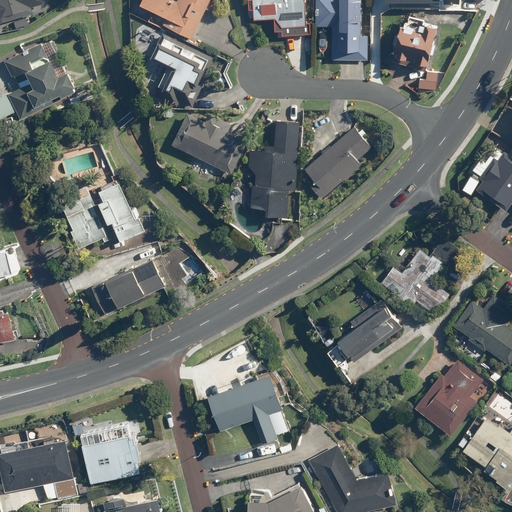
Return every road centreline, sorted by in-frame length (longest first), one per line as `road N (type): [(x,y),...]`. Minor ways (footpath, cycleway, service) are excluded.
road 1 (tertiary): [(158,348),(311,261),(409,182)]
road 2 (residential): [(90,373),(0,174)]
road 3 (residential): [(444,136),(394,98),(262,73)]
road 4 (residential): [(158,348),(201,511)]
road 5 (tertiary): [(444,136),(485,77),(511,15)]
road 6 (residential): [(409,182),(511,259)]
